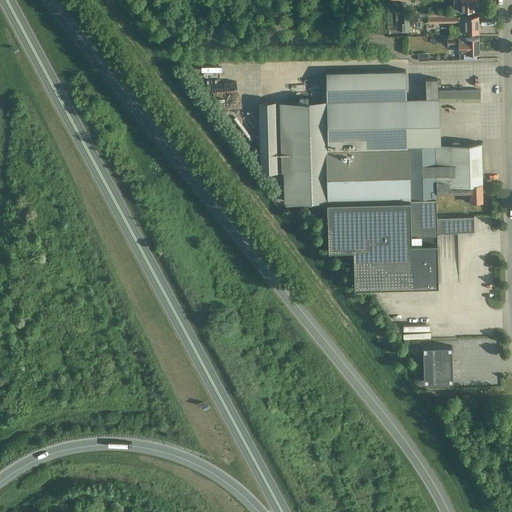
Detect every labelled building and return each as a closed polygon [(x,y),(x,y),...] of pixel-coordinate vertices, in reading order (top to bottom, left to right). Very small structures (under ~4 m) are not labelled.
[(474,1),(478,1),(477,0),(453,0),(454,11),(474,10),(474,1)] [(438,14),(428,14),(428,22),(438,22),(438,14)] [(458,15),(459,33),(478,32),(478,15),(458,15)] [(479,27),(489,28),(490,17),(480,16),(479,27)] [(478,37),(447,37),(447,46),(458,45),(459,53),(466,52),(466,53),(479,52),(478,37)] [(202,78),(217,78),(217,69),(202,69),(202,78)] [(323,99),(281,100),(284,201),(327,200),(327,212),(328,248),(353,248),(354,286),(438,284),(437,232),(474,231),(473,216),(437,217),(436,192),(464,191),(471,191),(471,183),(482,183),(481,142),(439,143),(437,78),(425,78),(426,98),(406,98),(405,69),(326,71),(326,78),(323,78),(323,99)] [(480,90),(488,91),(489,77),(481,77),(480,90)] [(480,101),(480,89),(438,90),(438,102),(480,101)] [(274,100),(259,101),(261,171),(276,171),(274,100)] [(482,201),(482,183),(471,183),(471,191),(464,191),(464,201),(482,201)] [(424,381),(452,381),(452,358),(450,358),(450,355),(452,355),(451,345),(423,346),(424,381)]
